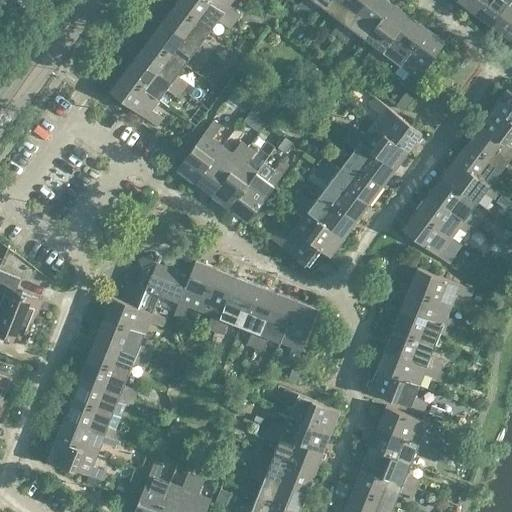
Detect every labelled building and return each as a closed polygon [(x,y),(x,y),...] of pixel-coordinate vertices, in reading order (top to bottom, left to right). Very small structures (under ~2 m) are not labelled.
[(235,21),(206,0),(177,0),(175,3),(211,30),(218,20),(230,28),(235,21)] [(233,0),(206,0),(235,21),(241,14),(229,5),(233,0)] [(305,11),(313,0),(302,0),(298,6),(305,11)] [(331,13),(340,0),(313,0),(305,11),(312,17),(321,5),(331,13)] [(340,37),(367,0),(340,0),(331,13),(341,20),(332,32),(340,37)] [(365,38),(392,3),(388,0),(367,0),(340,37),(347,42),(355,31),(365,38)] [(457,0),(475,13),(484,0),(457,0)] [(492,26),(511,0),(484,0),(475,13),(492,26)] [(510,39),(511,36),(511,0),(492,26),(510,39)] [(211,30),(175,3),(162,20),(209,56),(215,49),(203,40),(211,30)] [(374,63),(409,16),(392,3),(365,38),(376,46),(367,58),(374,63)] [(400,64),(427,29),(409,16),(374,63),(381,68),(390,57),(400,64)] [(209,56),(162,20),(149,38),(185,64),(192,54),(204,63),(209,56)] [(418,78),(445,42),(427,29),(400,64),(410,72),(401,84),(409,90),(409,89),(415,94),(424,83),(418,78)] [(185,64),(149,38),(136,55),(183,90),(189,83),(177,75),(185,64)] [(183,90),(136,55),(123,72),(159,99),(166,89),(178,98),(183,90)] [(151,109),(159,99),(123,72),(110,90),(157,126),(163,118),(151,109)] [(511,92),(507,89),(493,107),(511,120),(511,92)] [(403,110),(413,97),(406,93),(397,105),(403,110)] [(422,133),(406,121),(375,98),(369,106),(380,114),(373,124),(408,151),(422,133)] [(511,120),(493,107),(480,124),(511,147),(511,120)] [(196,182),(222,146),(212,138),(221,127),(213,121),(178,168),(196,182)] [(408,151),(373,124),(365,134),(354,126),(348,133),(396,168),(408,151)] [(511,147),(480,124),(467,141),(503,168),(511,158),(511,147)] [(396,168),(348,133),(343,140),(355,149),(347,159),(383,186),(396,168)] [(503,168),(467,141),(454,159),(502,194),(507,187),(496,178),(503,168)] [(213,195),(248,147),(241,142),(232,154),(222,146),(196,182),(213,195)] [(230,208),(257,172),(247,164),(255,153),(248,147),(213,195),(230,208)] [(383,186),(347,159),(339,169),(328,160),(323,167),(370,203),(383,186)] [(502,194),(454,159),(441,176),(477,203),(485,192),(496,201),(502,194)] [(370,203),(323,167),(317,175),(329,183),(321,193),(357,220),(370,203)] [(248,221),(275,186),(283,174),(276,168),(267,179),(257,172),(230,208),(248,221)] [(477,203),(441,176),(429,193),(476,228),(481,221),(470,213),(477,203)] [(357,220),(321,193),(313,204),(302,195),(297,202),(344,238),(357,220)] [(476,228),(429,193),(416,210),(451,237),(459,227),(470,236),(476,228)] [(344,238),(297,202),(291,209),(303,218),(295,228),(323,249),(323,250),(330,256),(344,238)] [(451,237),(416,210),(402,228),(449,264),(455,256),(444,247),(451,237)] [(323,249),(295,228),(287,238),(276,230),(270,237),(310,267),(323,250),(323,249)] [(179,302),(192,269),(173,261),(170,268),(155,262),(151,255),(139,260),(142,267),(136,283),(128,280),(120,299),(154,313),(161,295),(179,302)] [(200,310),(217,268),(196,260),(192,269),(179,302),(174,315),(183,319),(189,305),(200,310)] [(473,289),(418,267),(410,288),(451,305),(456,293),(469,298),(473,289)] [(215,331),(237,276),(217,268),(200,310),(212,315),(207,328),(215,331)] [(43,301),(16,290),(20,279),(0,270),(0,284),(4,286),(0,296),(0,308),(34,322),(43,301)] [(241,326),(257,284),(237,276),(215,331),(223,335),(229,321),(241,326)] [(255,347),(277,292),(257,284),(241,326),(252,330),(247,344),(255,347)] [(446,316),(451,305),(410,288),(402,308),(456,330),(460,322),(446,316)] [(281,342),(297,300),(277,292),(255,347),(264,350),(269,337),(281,342)] [(167,318),(154,313),(120,299),(112,296),(104,317),(145,333),(150,322),(163,327),(167,318)] [(296,363),(318,309),(297,300),(281,342),(292,346),(287,360),(296,363)] [(0,332),(26,343),(34,322),(0,308),(0,332)] [(456,330),(402,308),(393,328),(435,345),(440,333),(453,338),(456,330)] [(140,345),(145,333),(104,317),(96,337),(150,359),(154,351),(140,345)] [(430,357),(435,345),(393,328),(386,348),(440,370),(444,362),(430,357)] [(150,359),(96,337),(88,357),(129,373),(134,362),(147,367),(150,359)] [(440,370),(386,348),(377,368),(419,385),(423,373),(437,379),(440,370)] [(124,385),(129,373),(88,357),(80,377),(134,399),(138,391),(124,385)] [(414,397),(419,385),(377,368),(369,389),(424,411),(428,402),(414,397)] [(11,379),(0,374),(0,399),(3,400),(11,379)] [(134,399),(80,377),(72,397),(113,414),(118,402),(131,407),(134,399)] [(340,410),(315,400),(285,388),(281,398),(295,403),(290,415),(331,431),(340,410)] [(108,425),(113,414),(72,397),(64,417),(118,439),(122,431),(108,425)] [(422,435),(427,422),(386,406),(378,427),(432,448),(436,440),(422,435)] [(323,451),(331,431),(290,415),(285,426),(272,421),(269,429),(323,451)] [(118,439),(64,417),(56,437),(97,454),(102,442),(115,447),(118,439)] [(432,448),(378,427),(370,447),(411,463),(416,451),(429,457),(432,448)] [(323,451),(269,429),(265,438),(279,443),(274,455),(315,471),(323,451)] [(92,466),(97,454),(56,437),(47,458),(102,480),(106,471),(92,466)] [(406,475),(411,463),(370,447),(362,467),(416,489),(420,480),(406,475)] [(307,491),(315,471),(274,455),(269,466),(256,461),(253,469),(307,491)] [(158,511),(170,483),(158,478),(164,464),(155,461),(134,511),(158,511)] [(416,489),(362,467),(354,487),(395,503),(400,492),(413,497),(416,489)] [(307,491),(253,469),(249,478),(263,483),(258,495),(299,511),(307,491)] [(181,511),(195,477),(187,474),(182,487),(170,483),(158,511),(181,511)] [(205,511),(211,499),(198,494),(204,481),(195,477),(181,511),(205,511)] [(391,511),(395,503),(354,487),(346,507),(358,511),(391,511)] [(242,511),(299,511),(258,495),(253,507),(240,501),(237,510),(242,511)]
